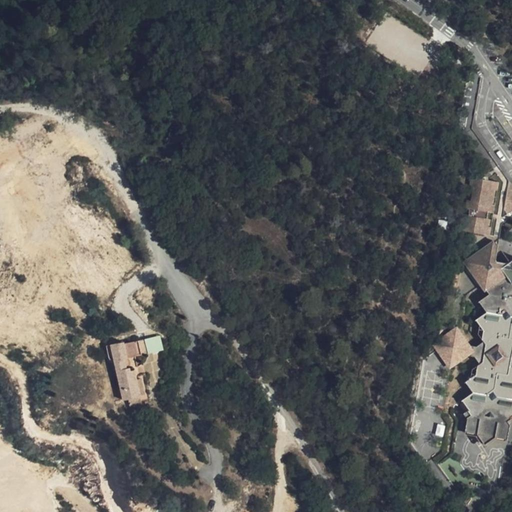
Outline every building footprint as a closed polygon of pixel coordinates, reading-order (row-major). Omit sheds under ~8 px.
[(482,178),(478,177),(468,231),(486,234),(489,219),(482,218),(483,211),(490,212),(496,181),(491,180),(491,179),(491,178),(491,177),(490,177),(490,176),(489,176),(488,176),(487,176),(486,177),(485,177),(485,178),(485,179),(482,178)] [(489,219),(486,234),(492,236),(493,227),(490,227),(491,219),(495,220),(497,205),(495,205),(497,190),(500,191),(502,182),(496,181),(490,212),(483,211),(482,218),(489,219)] [(498,242),(468,261),(490,294),(479,302),(487,312),(475,320),(483,330),(482,339),(483,342),(486,345),(490,345),(487,362),(482,361),(479,363),(477,365),(475,374),(464,382),(471,393),(460,400),(467,409),(466,410),(467,412),(469,410),(483,413),(487,420),(493,415),(506,418),(508,420),(510,419),(509,418),(511,415),(511,401),(511,400),(511,265),(499,262),(498,260),(501,246),(498,242)] [(486,345),(483,342),(476,347),(471,346),(457,326),(432,342),(449,368),(468,355),(475,356),(479,363),(482,361),(487,362),(490,345),(486,345)] [(130,396),(140,394),(137,377),(135,368),(131,369),(128,358),(149,353),(146,339),(126,344),(124,339),(107,343),(112,362),(116,361),(125,397),(130,396)] [(137,377),(140,394),(147,392),(143,375),(137,377)] [(141,400),(140,394),(130,396),(132,403),(141,400)] [(467,412),(466,410),(461,413),(464,417),(462,432),(474,435),(481,445),(492,438),(504,441),(508,426),(511,423),(511,422),(510,419),(508,420),(506,418),(493,415),(487,420),(483,413),(469,410),(467,412)]
